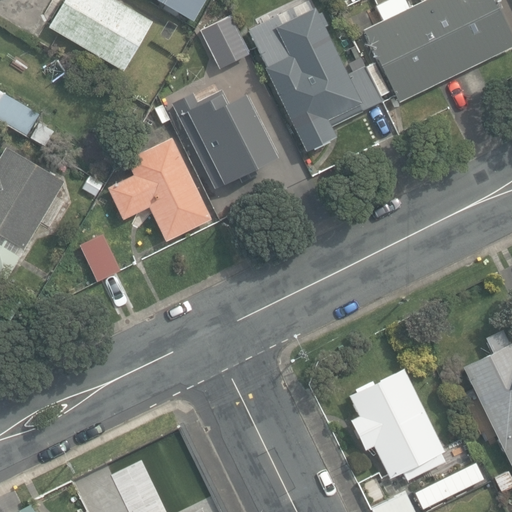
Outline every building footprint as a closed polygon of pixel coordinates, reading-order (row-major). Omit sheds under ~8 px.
[(64,0),(49,26),(124,69),(152,21),(115,0),(64,0)] [(203,0),(167,0),(195,16),(203,0)] [(365,65),(380,96),(393,90),(398,101),(511,45),(511,35),(494,0),(424,0),(409,8),(405,0),(385,0),(376,5),(383,20),(363,30),(377,59),(365,65)] [(311,9),(308,1),(248,30),(266,66),(264,67),(305,152),(336,137),(330,126),(380,102),(358,59),(343,66),(314,7),(311,9)] [(201,29),(219,67),(248,53),(229,15),(201,29)] [(0,116),(27,133),(40,112),(0,88),(0,116)] [(182,123),(214,187),(278,155),(246,91),(224,102),(220,95),(197,107),(191,96),(176,103),(186,122),(182,123)] [(30,134),(44,142),(52,128),(39,120),(30,134)] [(149,205),(166,240),(211,218),(171,137),(127,159),(134,174),(108,187),(123,218),(149,205)] [(0,270),(4,273),(64,174),(5,139),(0,147),(0,270)] [(77,239),(95,276),(116,265),(99,228),(77,239)] [(0,314),(10,321),(22,301),(8,293),(0,306),(0,314)] [(463,365),(511,466),(511,343),(511,341),(508,343),(502,329),(486,337),(492,350),(463,365)] [(402,471),(406,478),(444,459),(440,451),(444,450),(404,367),(349,394),(359,415),(350,419),(364,448),(373,443),(389,477),(402,471)] [(494,476),(501,491),(511,485),(511,481),(507,470),(494,476)] [(100,478),(112,504),(126,498),(114,472),(100,478)] [(371,507),(373,511),(413,511),(415,511),(405,491),(371,507)] [(34,511),(30,503),(12,511),(34,511)]
